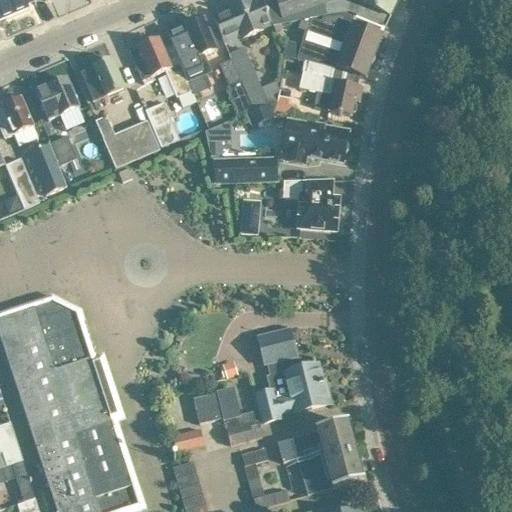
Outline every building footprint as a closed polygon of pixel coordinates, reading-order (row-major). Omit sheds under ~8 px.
[(0,0),(0,21),(27,10),(24,2),(29,0),(0,0)] [(301,22),(300,24),(317,21),(322,10),(350,0),(270,0),(261,3),(252,7),(250,3),(248,4),(247,1),(240,4),(241,6),(231,11),(231,12),(214,19),(225,45),(242,37),(243,40),(262,32),(262,31),(271,27),(301,22)] [(362,6),(390,19),(399,0),(350,0),(322,10),(317,21),(348,16),(357,18),(362,6)] [(298,60),(298,61),(306,63),(309,64),(335,71),(336,69),(360,79),(366,81),(382,37),(385,30),(386,29),(357,18),(348,16),(317,21),(300,24),(298,31),(305,33),(298,60)] [(169,39),(173,48),(187,82),(207,73),(201,58),(216,52),(204,22),(185,30),(185,32),(169,39)] [(130,55),(142,83),(143,83),(144,86),(155,82),(153,78),(165,73),(176,100),(192,94),(187,82),(173,48),(163,52),(158,42),(139,50),(140,51),(130,55)] [(231,61),(252,112),(276,102),(278,102),(279,92),(279,89),(276,83),(262,89),(244,48),(229,55),(231,61)] [(112,61),(81,74),(94,104),(125,91),(112,61)] [(252,112),(231,61),(219,66),(229,88),(226,89),(239,118),(252,112)] [(305,66),(299,89),(318,94),(314,110),(329,113),(332,114),(351,118),(352,114),(354,113),(356,108),(354,106),(358,89),(360,79),(336,69),(335,71),(309,64),(306,63),(305,66)] [(79,111),(74,99),(67,80),(36,93),(49,123),(79,111)] [(276,102),(274,115),(292,118),(294,107),(289,106),(292,94),(279,92),(278,102),(276,102)] [(2,108),(2,110),(0,110),(0,129),(5,141),(33,130),(21,100),(2,108)] [(161,149),(180,141),(164,104),(146,112),(161,149)] [(160,152),(152,134),(148,123),(115,137),(107,118),(96,123),(104,142),(103,142),(116,171),(160,152)] [(288,156),(286,164),(306,167),(307,159),(342,166),(344,156),(347,153),(348,148),(346,144),(348,134),(289,124),(288,133),(284,137),(284,141),(285,145),(284,155),(288,156)] [(75,161),(77,160),(68,138),(52,145),(61,167),(69,164),(75,161)] [(222,144),(206,144),(212,168),(216,168),(217,186),(276,183),(275,161),(218,163),(218,157),(222,157),(222,144)] [(66,189),(59,171),(49,147),(28,155),(46,198),(66,189)] [(25,211),(40,204),(21,160),(6,167),(25,211)] [(75,161),(69,164),(73,173),(79,171),(75,161)] [(298,230),(336,233),(338,213),(335,212),(336,201),(339,201),(339,200),(331,199),(332,182),(284,183),(283,200),(301,201),(298,230)] [(257,238),(259,205),(243,204),(241,237),(257,238)] [(125,511),(138,508),(132,489),(133,488),(92,362),(97,360),(87,328),(81,331),(74,310),(58,302),(24,313),(22,307),(13,310),(15,316),(0,320),(0,338),(57,511),(56,511),(125,511)] [(272,394),(256,398),(263,425),(281,421),(279,416),(294,412),(295,415),(328,406),(318,368),(292,374),(289,360),(296,359),(289,333),(259,340),(266,366),(269,379),(285,375),(290,397),(276,400),(274,393),(272,394)] [(233,362),(221,366),(222,369),(219,369),(223,380),(226,379),(226,381),(238,377),(233,362)] [(254,413),(239,416),(233,391),(193,401),(199,426),(224,420),(231,448),(263,439),(259,423),(256,424),(254,413)] [(0,455),(2,454),(7,468),(24,463),(11,423),(10,424),(2,426),(0,426),(0,455)] [(284,466),(297,463),(302,482),(307,498),(364,483),(348,424),(317,432),(318,437),(279,447),(284,466)] [(177,454),(204,448),(200,432),(173,438),(177,454)] [(266,449),(241,456),(245,469),(269,463),(266,449)] [(36,500),(24,463),(7,468),(0,470),(0,484),(16,479),(24,503),(36,500)] [(193,463),(173,469),(176,480),(196,473),(193,463)] [(257,466),(245,469),(253,501),(254,500),(257,511),(290,503),(287,491),(265,497),(263,488),(257,466)] [(196,473),(176,480),(179,490),(200,484),(196,473)] [(200,484),(179,490),(182,501),(203,495),(200,484)] [(203,495),(182,501),(185,511),(206,506),(203,495)]
